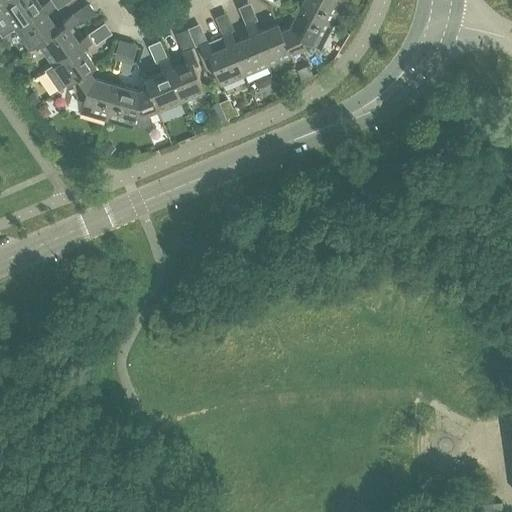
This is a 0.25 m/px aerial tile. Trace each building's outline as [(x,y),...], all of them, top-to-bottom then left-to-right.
[(11,0),(1,7),(15,28),(52,3),(50,0),(47,0),(41,5),(38,0),(11,0)] [(303,0),(300,6),(333,23),(345,0),(303,0)] [(52,3),(15,28),(30,49),(34,46),(58,29),(46,12),(55,7),(52,3)] [(333,23),(300,6),(289,26),(281,30),(291,55),(305,49),(309,42),(320,48),(333,23)] [(38,44),(52,63),(90,38),(87,35),(79,40),(70,27),(78,22),(73,14),(64,20),(66,23),(58,29),(34,46),(38,44)] [(268,65),(291,55),(281,30),(278,23),(259,31),(255,22),(250,24),(268,65)] [(245,75),(268,65),(250,24),(246,25),(250,35),(236,41),(232,31),(227,33),(245,75)] [(221,85),(245,75),(227,33),(223,35),(227,45),(212,51),(208,42),(200,45),(204,55),(207,54),(221,85)] [(66,85),(67,85),(90,70),(96,66),(84,48),(92,42),(90,38),(52,63),(52,64),(45,69),(59,89),(66,85)] [(164,60),(182,101),(205,91),(192,60),(196,59),(192,48),(183,52),(187,62),(172,68),(168,58),(164,60)] [(157,111),(182,101),(164,60),(160,62),(164,71),(144,80),(147,87),(157,111)] [(82,113),(106,120),(117,84),(95,78),(90,70),(67,85),(75,97),(83,100),(80,112),(82,113)] [(117,84),(106,120),(132,127),(136,115),(144,117),(157,111),(147,87),(138,90),(117,84)] [(483,511),(503,511),(502,503),(483,506),(483,511)]
